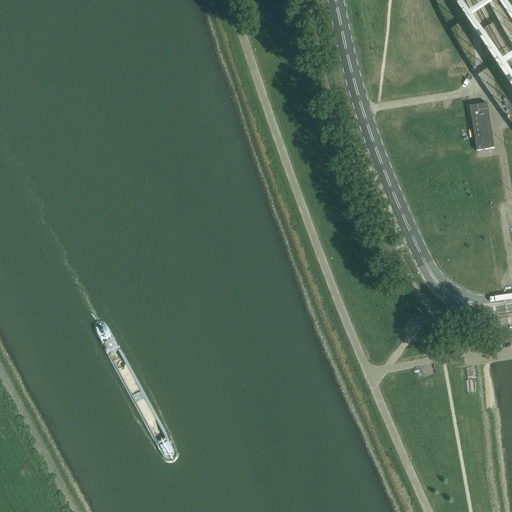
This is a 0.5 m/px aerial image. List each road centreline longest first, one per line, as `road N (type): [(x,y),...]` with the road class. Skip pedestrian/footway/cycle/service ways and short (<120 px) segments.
road 1 (unclassified): [(427,511),(294,190),(231,0)]
road 2 (secondary): [(511,303),(459,300),(428,270),(364,112),(336,0)]
